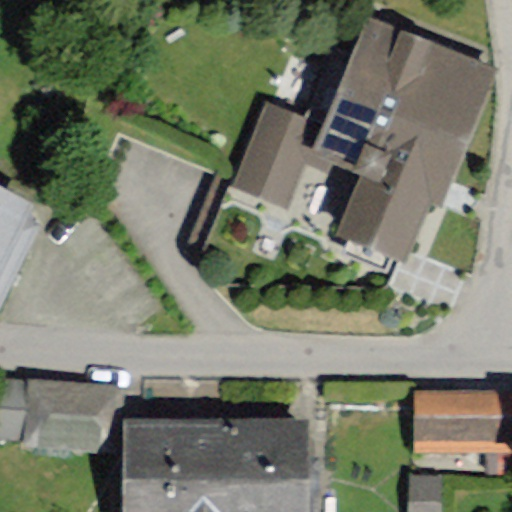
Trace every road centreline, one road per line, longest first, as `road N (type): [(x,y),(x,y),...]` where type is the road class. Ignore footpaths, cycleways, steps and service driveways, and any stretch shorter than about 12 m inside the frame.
road 1 (residential): [(0,349),(207,359),(475,354)]
road 2 (residential): [(511,161),(475,354)]
